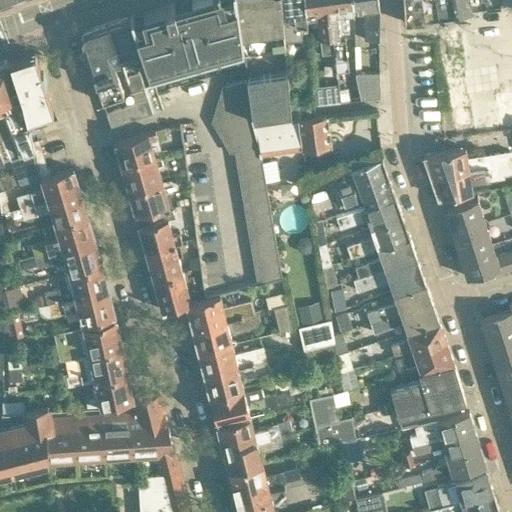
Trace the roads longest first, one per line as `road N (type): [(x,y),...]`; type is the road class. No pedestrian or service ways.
road 1 (residential): [(53,16),(136,315),(183,383),(214,511)]
road 2 (residential): [(389,0),(398,145),(456,305)]
road 3 (residential): [(456,305),(511,483)]
